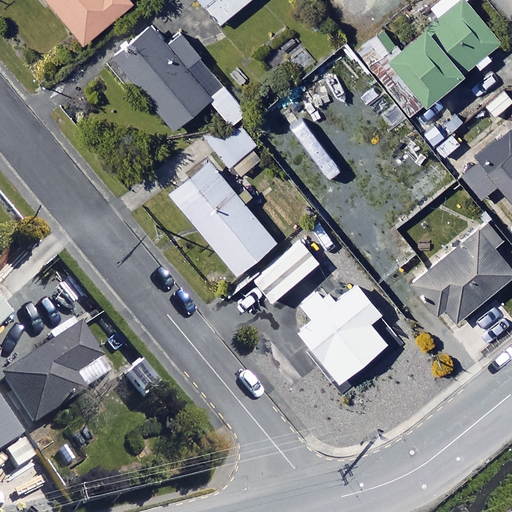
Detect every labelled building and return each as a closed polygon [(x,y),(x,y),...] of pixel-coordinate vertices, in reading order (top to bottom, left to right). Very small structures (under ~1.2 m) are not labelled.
[(46,0),(84,45),(132,4),(128,0),(46,0)] [(198,0),(221,26),(250,0),(198,0)] [(504,45),(468,0),(440,0),(431,8),(440,19),(388,60),(426,107),(504,45)] [(115,59),(174,131),(211,101),(230,125),(246,112),(224,84),(208,97),(187,72),(203,59),(182,34),(167,46),(153,29),(115,59)] [(252,150),(256,146),(240,125),(224,137),(216,127),(203,136),(228,168),(233,164),(241,174),(260,160),(252,150)] [(511,135),(510,133),(459,173),(480,199),(497,186),(511,204),(511,135)] [(277,243),(210,162),(171,195),(237,275),(277,243)] [(395,247),(362,207),(336,229),(368,268),(395,247)] [(483,222),(411,283),(439,316),(444,311),(455,324),(511,275),(511,270),(490,244),(497,238),(483,222)] [(319,263),(300,241),(254,280),(272,302),(319,263)] [(381,315),(357,285),(336,301),(324,286),(301,305),(314,321),(299,333),(340,383),(388,345),(370,323),(381,315)] [(0,456),(26,439),(0,399),(0,330),(11,320),(0,309),(0,456)] [(98,362),(76,331),(1,382),(34,431),(85,396),(73,379),(98,362)] [(159,391),(142,370),(127,382),(143,403),(159,391)]
